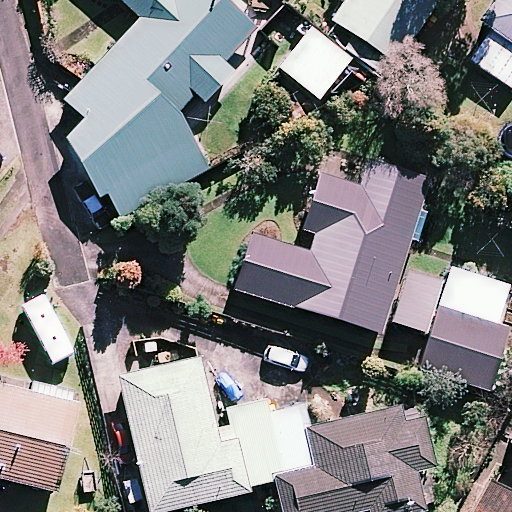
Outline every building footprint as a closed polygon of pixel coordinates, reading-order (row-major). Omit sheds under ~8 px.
[(82,123),(62,144),(97,203),(102,200),(118,226),(205,174),(173,120),(192,99),(202,108),(231,78),(221,69),(254,33),(218,0),(170,0),(169,1),(168,0),(113,0),(138,22),(61,104),(82,123)] [(431,11),(413,0),(350,0),(332,29),(394,69),(431,11)] [(511,0),(492,0),(474,28),(486,36),(511,53),(511,0)] [(349,64),(308,32),(276,73),(316,105),(349,64)] [(511,88),(511,53),(486,36),(466,65),(509,93),(511,88)] [(427,186),(366,166),(357,193),(316,180),(299,234),(312,239),(306,257),(249,239),(230,296),(377,343),(382,326),(422,338),(438,287),(399,275),(408,246),(413,247),(423,218),(418,216),(427,186)] [(435,309),(438,309),(495,328),(508,290),(447,271),(435,309)] [(487,396),(508,332),(495,328),(438,309),(417,374),(487,396)] [(145,511),(192,511),(246,500),(245,493),(234,446),(231,447),(217,450),(197,363),(116,381),(145,511)] [(30,386),(28,397),(69,407),(71,396),(30,386)] [(28,397),(0,390),(0,486),(54,500),(75,409),(69,407),(28,397)] [(223,413),(231,447),(234,446),(245,493),(271,487),(270,482),(280,480),(266,417),(263,404),(223,413)] [(301,409),(266,417),(280,480),(310,473),(301,433),(306,432),(301,409)] [(306,432),(301,433),(310,473),(280,480),(270,482),(271,487),(276,511),(419,511),(412,480),(432,476),(420,423),(400,427),(397,412),(306,432)] [(511,511),(511,442),(474,511),(511,511)]
